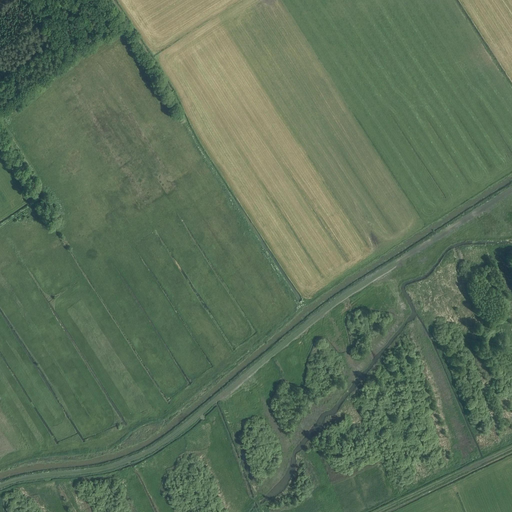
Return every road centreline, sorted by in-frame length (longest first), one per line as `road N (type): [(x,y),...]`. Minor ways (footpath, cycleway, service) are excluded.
road 1 (track): [(511,447),(378,511)]
road 2 (track): [(0,227),(31,205),(39,186),(0,121)]
